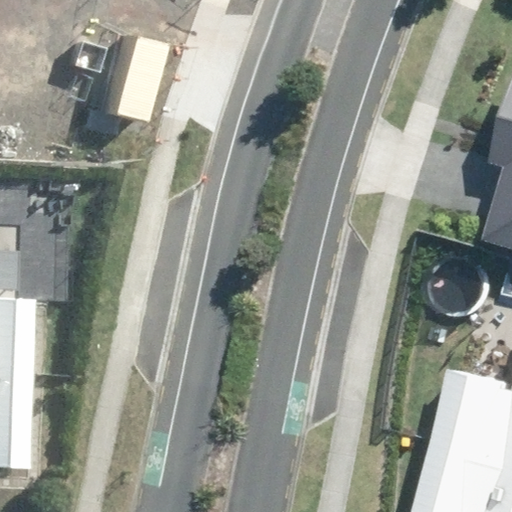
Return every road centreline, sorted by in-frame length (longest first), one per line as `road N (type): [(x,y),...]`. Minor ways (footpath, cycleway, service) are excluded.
road 1 (residential): [(370,0),(298,259),(255,511)]
road 2 (residential): [(172,511),(219,264),(238,90),(272,0)]
